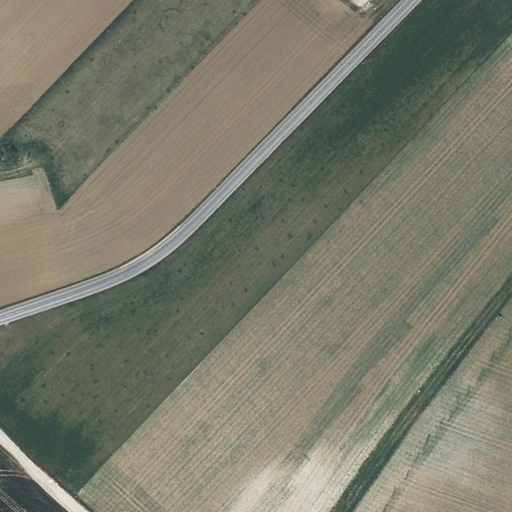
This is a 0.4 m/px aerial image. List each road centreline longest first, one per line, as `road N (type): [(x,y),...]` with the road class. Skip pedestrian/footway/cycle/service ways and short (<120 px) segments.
road 1 (tertiary): [(0,315),(122,273),(167,243),(407,0)]
road 2 (track): [(511,286),(350,511)]
